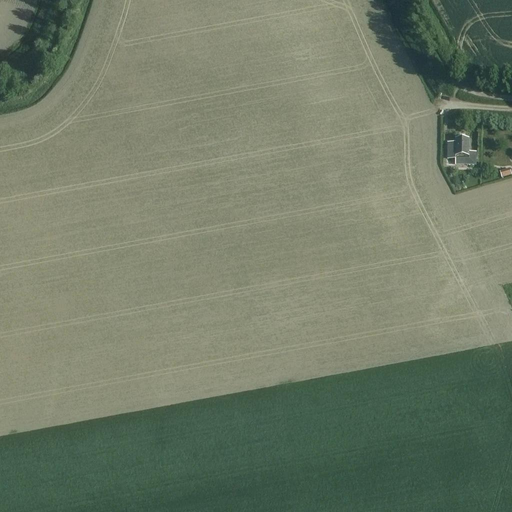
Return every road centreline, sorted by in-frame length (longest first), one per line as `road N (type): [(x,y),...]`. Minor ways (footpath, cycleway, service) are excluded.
road 1 (track): [(408,0),(457,79),(500,93)]
road 2 (track): [(0,90),(51,59),(70,0)]
